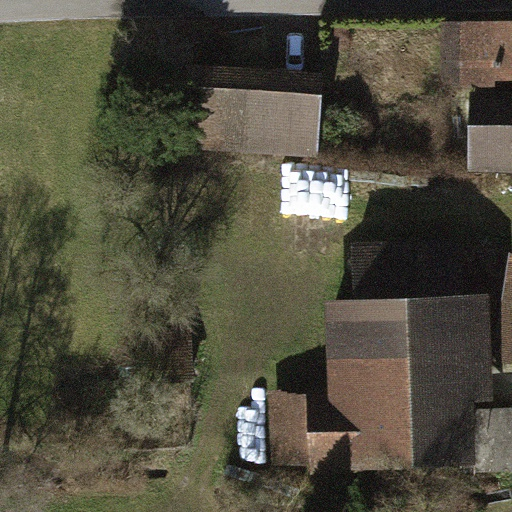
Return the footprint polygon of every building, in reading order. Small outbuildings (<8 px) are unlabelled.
[(511,23),(447,25),(449,96),(511,93),(511,23)] [(327,74),(193,71),(191,157),(325,160),(327,74)] [(289,223),(342,228),(347,177),(294,171),(289,223)] [(355,285),(316,287),(326,475),(511,464),(511,402),(494,403),(488,286),(458,288),(455,233),(353,238),(355,285)] [(511,288),(500,365),(511,367),(511,288)]
